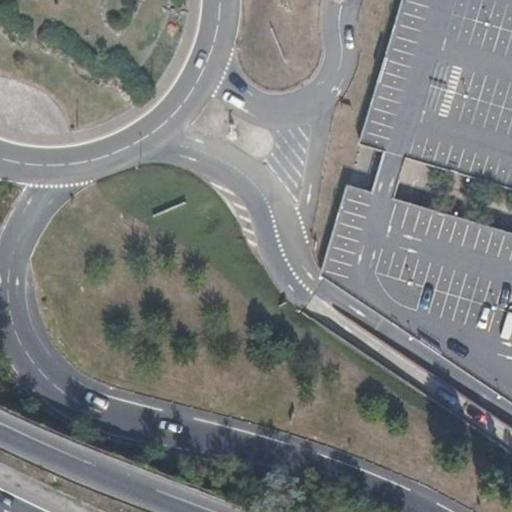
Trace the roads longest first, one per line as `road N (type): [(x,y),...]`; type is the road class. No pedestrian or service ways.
road 1 (motorway): [(428,511),(283,458),(87,407),(49,381),(11,321),(8,277),(57,164)]
road 2 (secondary): [(57,164),(120,150),(171,115),(205,68),(221,0)]
road 3 (motorway): [(182,511),(0,436)]
